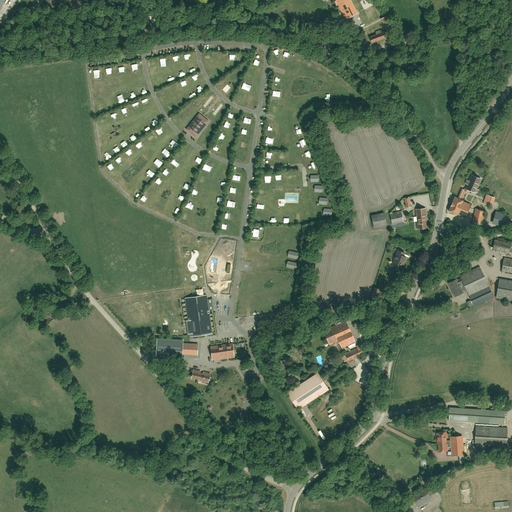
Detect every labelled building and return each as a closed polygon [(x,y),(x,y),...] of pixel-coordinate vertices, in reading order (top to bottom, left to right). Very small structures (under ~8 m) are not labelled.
[(335,0),(338,5),(345,19),(357,13),(350,0),(335,0)] [(381,19),(385,27),(387,27),(388,28),(392,26),(387,16),(381,19)] [(371,43),(388,36),(386,31),(382,32),(381,30),(376,32),(376,34),(369,37),(371,43)] [(207,123),(207,122),(203,120),(202,121),(198,118),(199,116),(198,115),(188,128),(189,129),(190,128),(194,131),(193,132),(197,135),(207,123)] [(463,190),(463,192),(466,193),(468,189),(474,192),(480,179),(472,175),(466,188),(466,189),(465,191),(463,190)] [(460,199),(463,192),(463,190),(461,189),(457,198),(454,197),(448,211),(456,215),(457,214),(465,218),(470,204),(462,201),(463,200),(460,199)] [(492,206),(495,197),(488,195),(485,204),(492,206)] [(417,216),(417,222),(417,229),(426,228),(425,220),(426,220),(425,209),(422,209),(422,210),(419,210),(419,209),(416,210),(416,216),(417,216)] [(481,224),(485,211),(475,209),(472,222),(481,224)] [(392,224),(403,221),(401,211),(390,213),(392,224)] [(505,227),(509,215),(495,211),(492,224),(505,227)] [(375,229),(387,226),(385,213),(372,215),(375,229)] [(509,253),(511,243),(495,239),(492,249),(509,253)] [(400,269),(405,257),(403,256),(404,253),(398,250),(394,257),(395,258),(392,265),(400,269)] [(478,250),(473,252),(465,256),(467,261),(480,254),(478,250)] [(511,273),(511,258),(504,257),(501,272),(511,273)] [(461,278),(457,280),(456,279),(448,283),(452,291),(454,296),(462,292),(462,291),(466,289),(466,290),(469,295),(474,306),(493,297),(488,286),(479,266),(460,276),(461,278)] [(511,300),(511,280),(499,278),(496,298),(511,300)] [(398,301),(406,293),(398,286),(391,294),(398,301)] [(380,289),(374,287),(371,296),(378,299),(378,298),(382,299),(384,294),(380,292),(380,289)] [(206,296),(185,299),(187,311),(188,321),(190,334),(191,336),(212,333),(206,296)] [(346,321),(337,325),(323,331),(329,344),(338,340),(341,347),(355,342),(346,321)] [(189,349),(188,355),(197,355),(197,344),(183,343),(182,348),(189,349)] [(225,358),(234,357),(232,344),(211,347),(212,360),(222,358),(222,359),(224,359),(225,358)] [(354,361),(353,359),(364,354),(361,346),(357,348),(345,354),(346,356),(348,360),(348,361),(349,363),(354,361)] [(208,383),(210,374),(203,372),(203,374),(200,373),(200,371),(194,370),(192,377),(201,379),(201,382),(208,383)] [(297,409),(328,389),(318,373),(287,393),(297,409)] [(449,407),(448,420),(504,424),(505,411),(449,407)] [(506,449),(507,428),(476,426),(475,447),(506,449)] [(438,441),(438,442),(439,452),(447,451),(446,442),(445,432),(437,433),(437,441),(438,441)] [(451,455),(464,454),(462,435),(450,436),(451,455)] [(432,500),(429,496),(437,491),(432,483),(406,499),(409,503),(413,501),(418,508),(432,500)]
